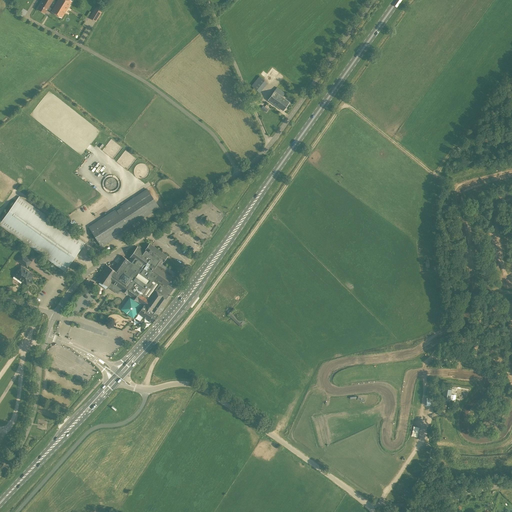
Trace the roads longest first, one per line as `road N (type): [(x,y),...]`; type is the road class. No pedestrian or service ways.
road 1 (track): [(147,389),(158,355),(341,106),(352,105),(450,185),(467,184)]
road 2 (primary): [(120,373),(187,296),(397,0)]
road 3 (unclassified): [(54,315),(93,267),(269,145)]
road 4 (unclassified): [(366,506),(207,390),(183,383),(147,389)]
road 5 (unclassified): [(17,511),(89,431),(135,414),(147,389)]
road 6 (unclassified): [(269,145),(373,0)]
road 7 (primary): [(0,502),(116,377)]
road 8 (unclassified): [(207,0),(269,145)]
road 9 (unclassified): [(0,473),(29,422),(45,336)]
road 10 (track): [(430,373),(426,433),(379,505)]
